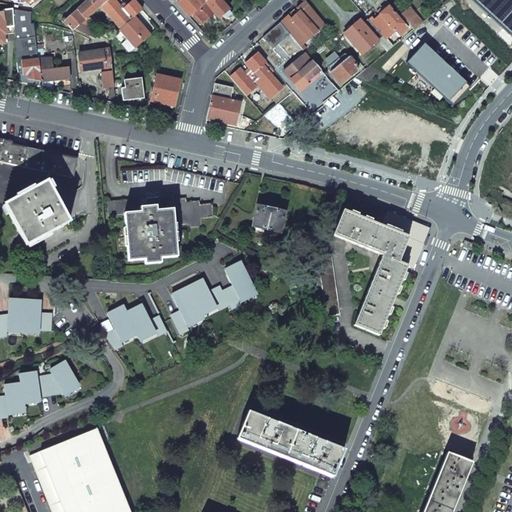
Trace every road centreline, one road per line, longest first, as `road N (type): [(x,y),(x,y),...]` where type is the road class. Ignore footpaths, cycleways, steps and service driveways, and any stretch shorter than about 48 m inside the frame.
road 1 (residential): [(449,214),(329,511)]
road 2 (tertiary): [(186,142),(370,186),(449,214)]
road 3 (tertiary): [(0,103),(186,142)]
road 4 (unclassified): [(449,214),(466,156),(511,90)]
